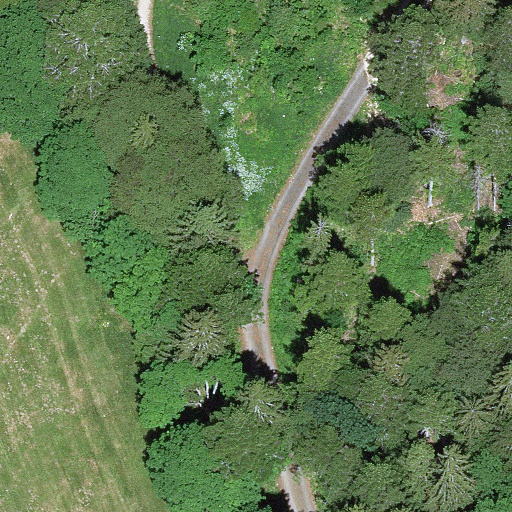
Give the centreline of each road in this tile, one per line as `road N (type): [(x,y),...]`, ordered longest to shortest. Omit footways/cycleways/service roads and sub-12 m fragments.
road 1 (track): [(300,511),(251,276),(182,173),(157,119),(142,67),(142,0)]
road 2 (track): [(251,276),(307,166),(418,0)]
